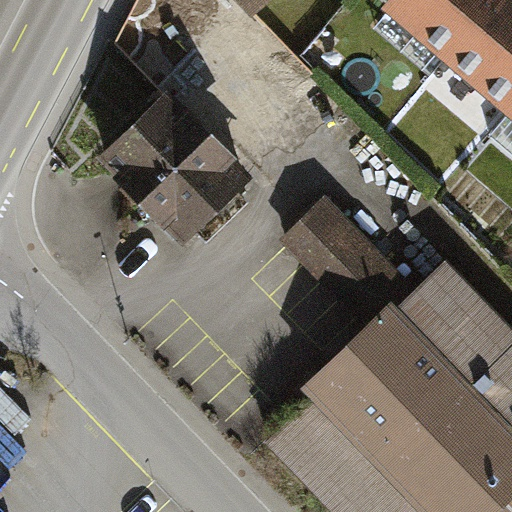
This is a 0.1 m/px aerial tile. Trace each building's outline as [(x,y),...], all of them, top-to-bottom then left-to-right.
[(239,0),(255,16),(270,0),(239,0)] [(511,0),(408,0),(384,29),(445,82),(511,5),(511,0)] [(511,5),(445,82),(507,135),(511,129),(511,5)] [(244,164),(169,88),(107,149),(182,225),(244,164)] [(269,446),(332,511),(511,511),(511,331),(446,263),(419,289),(328,195),(281,240),(372,334),(305,398),(312,405),(269,446)]
